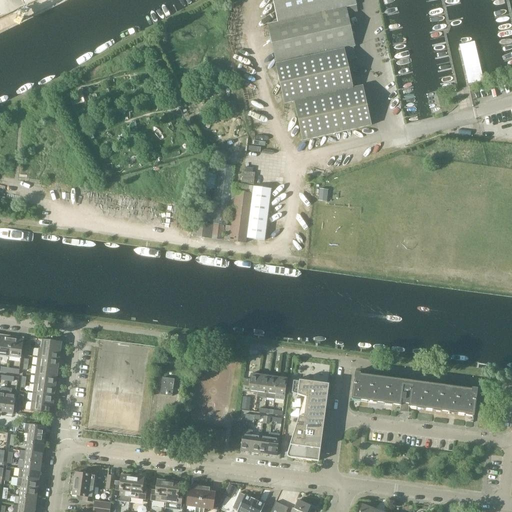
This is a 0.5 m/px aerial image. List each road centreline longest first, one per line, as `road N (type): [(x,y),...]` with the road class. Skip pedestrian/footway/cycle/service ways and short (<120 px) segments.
road 1 (residential): [(68,451),(329,482)]
road 2 (residential): [(350,484),(501,503)]
road 3 (residential): [(329,482),(346,358)]
